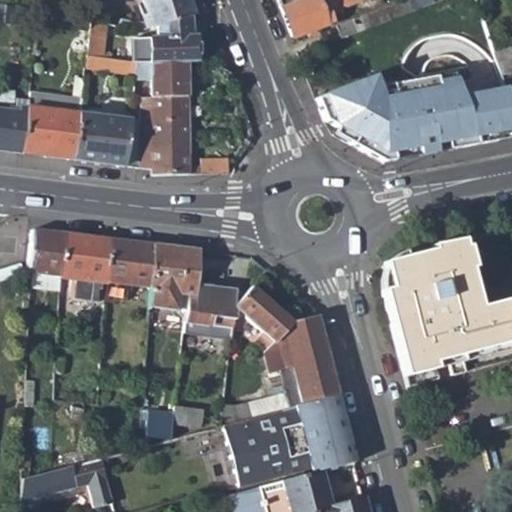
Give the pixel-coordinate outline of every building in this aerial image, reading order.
[(183,0),(138,0),(151,31),(161,27),(191,17),(183,0)] [(300,0),(280,8),(291,37),(304,33),(306,37),(316,34),(314,29),(333,22),(330,16),(340,12),(339,9),(336,0),(300,0)] [(336,0),(339,9),(364,0),(336,0)] [(430,0),(411,0),(408,1),(412,12),(432,4),(430,0)] [(408,1),(398,5),(402,16),(412,12),(408,1)] [(398,5),(389,8),(393,19),(402,16),(398,5)] [(389,8),(364,17),(366,25),(371,23),(372,27),(393,19),(389,8)] [(161,39),(147,38),(147,62),(181,62),(192,62),(191,17),(161,27),(161,39)] [(364,17),(335,28),(339,39),(368,28),(372,27),(371,23),(366,25),(364,17)] [(86,24),(81,61),(99,61),(103,28),(86,24)] [(511,58),(495,65),(498,76),(511,114),(511,58)] [(81,61),(79,73),(130,73),(131,62),(99,61),(81,61)] [(130,73),(127,100),(135,100),(182,98),(181,62),(147,62),(131,62),(130,73)] [(509,127),(498,83),(455,92),(451,73),(429,79),(430,86),(374,92),(367,73),(311,92),(323,121),(378,152),(509,127)] [(182,98),(135,100),(135,129),(148,129),(149,177),(184,177),(182,98)] [(22,109),(16,153),(68,160),(74,116),(74,112),(22,104),(22,109)] [(0,151),(16,153),(22,109),(0,106),(0,151)] [(74,116),(68,160),(120,167),(124,129),(125,122),(74,116)] [(124,129),(120,167),(136,169),(135,129),(124,129)] [(31,252),(28,274),(69,281),(68,301),(86,303),(88,283),(102,285),(102,284),(107,241),(34,232),(31,252)] [(378,273),(376,286),(401,381),(432,372),(430,364),(442,361),(447,377),(460,374),(458,364),(456,357),(511,342),(511,301),(509,302),(509,306),(481,312),(469,271),(473,270),(467,248),(463,248),(461,240),(430,246),(432,251),(407,257),(405,251),(394,253),(386,258),(378,273)] [(107,241),(102,284),(146,289),(151,247),(107,241)] [(146,289),(145,306),(181,309),(183,295),(189,296),(190,287),(194,253),(151,247),(146,289)] [(181,309),(180,324),(229,327),(232,308),(230,307),(233,292),(190,287),(189,296),(183,295),(181,309)] [(232,304),(230,307),(232,308),(271,342),(280,330),(286,324),(245,289),(232,304)] [(286,324),(280,330),(289,364),(296,390),(299,404),(312,401),(333,396),(313,317),(286,324)] [(511,342),(456,357),(458,364),(511,349),(511,342)] [(51,358),(50,372),(60,374),(61,360),(51,358)] [(289,364),(276,368),(281,389),(286,393),(296,390),(289,364)] [(432,372),(401,381),(404,390),(434,381),(432,372)] [(31,380),(23,380),(22,405),(30,405),(31,380)] [(218,403),(215,426),(278,409),(274,394),(234,405),(218,403)] [(333,396),(312,401),(328,462),(349,456),(333,396)] [(215,426),(176,436),(183,461),(223,450),(232,486),(328,462),(312,401),(299,404),(278,409),(215,426)] [(168,415),(167,423),(197,426),(200,409),(169,405),(168,415)] [(136,411),(133,446),(166,438),(167,423),(168,415),(136,411)] [(93,451),(78,455),(79,461),(95,456),(93,451)] [(43,470),(19,476),(17,511),(31,511),(33,498),(84,484),(91,508),(108,503),(95,456),(79,461),(43,470)] [(235,493),(230,494),(234,511),(363,511),(359,495),(326,504),(318,472),(235,493)]
